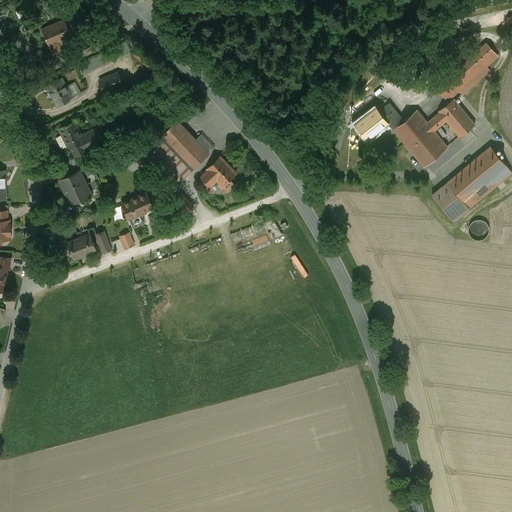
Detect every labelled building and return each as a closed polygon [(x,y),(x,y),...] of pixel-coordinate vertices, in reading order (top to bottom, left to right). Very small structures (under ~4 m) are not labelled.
[(64,19),(42,29),(49,45),(50,44),(54,52),(63,49),(62,47),(59,40),(70,35),(71,35),(64,19)] [(70,35),(59,40),(62,47),(73,42),(70,35)] [(400,43),(387,35),(381,43),(395,52),(400,43)] [(486,43),(436,89),(448,101),(458,92),(462,96),(489,70),(486,67),(498,56),(486,43)] [(117,73),(99,81),(104,93),(122,85),(117,73)] [(62,78),(47,85),(56,105),(72,97),(62,78)] [(453,98),(438,111),(439,112),(446,121),(459,137),(474,124),(453,98)] [(426,122),(416,110),(402,121),(389,104),(387,105),(384,101),(375,107),(355,123),(366,138),(374,133),(383,126),(382,126),(390,120),(395,126),(392,128),(423,166),(447,147),(433,131),(426,122)] [(439,112),(426,122),(433,131),(446,121),(439,112)] [(209,154),(176,120),(160,135),(193,169),(209,154)] [(74,122),(59,129),(68,148),(83,140),(81,135),(74,122)] [(96,127),(81,135),(83,140),(68,148),(73,157),(87,149),(88,150),(92,148),(92,149),(94,148),(93,147),(103,142),(96,127)] [(160,135),(140,155),(172,189),(193,169),(160,135)] [(490,147),(447,183),(463,202),(491,179),(496,186),(511,173),(490,147)] [(235,173),(220,157),(207,169),(208,170),(216,179),(222,185),(235,173)] [(216,179),(208,170),(201,176),(210,185),(216,179)] [(90,196),(78,171),(59,180),(67,197),(73,194),(76,202),(90,196)] [(463,202),(447,183),(432,196),(453,221),(496,186),(491,179),(463,202)] [(189,214),(197,206),(183,192),(175,200),(189,214)] [(146,193),(122,204),(133,227),(143,222),(139,214),(153,208),(146,193)] [(0,220),(0,242),(0,243),(0,238),(10,238),(9,235),(10,235),(10,224),(9,224),(9,221),(7,221),(5,221),(0,220)] [(487,220),(475,221),(475,231),(487,231),(487,220)] [(101,252),(110,251),(109,230),(99,231),(101,252)] [(125,248),(136,244),(131,231),(120,234),(125,248)] [(87,235),(66,244),(73,261),(94,252),(87,235)] [(10,258),(0,256),(0,268),(6,269),(8,270),(10,258)]
